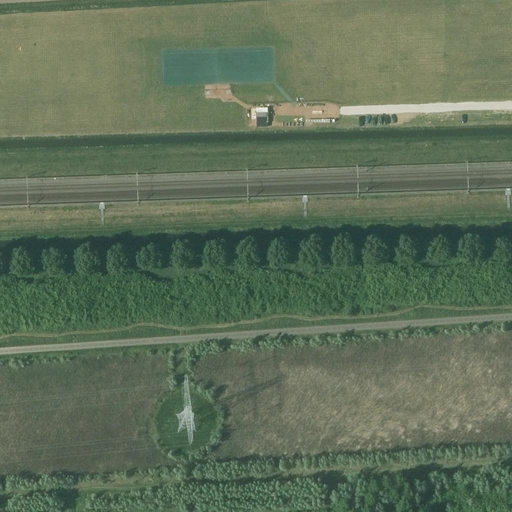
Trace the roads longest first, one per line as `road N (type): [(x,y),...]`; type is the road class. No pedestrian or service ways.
road 1 (track): [(0,269),(511,247)]
road 2 (track): [(337,111),(511,105)]
